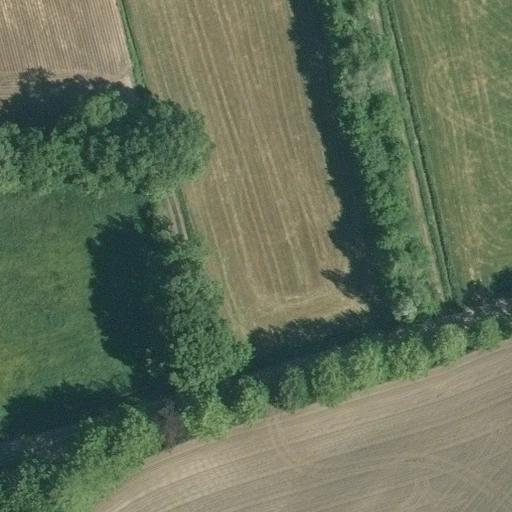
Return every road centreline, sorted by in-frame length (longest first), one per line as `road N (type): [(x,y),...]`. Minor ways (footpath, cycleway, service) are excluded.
road 1 (tertiary): [(56,436),(511,311)]
road 2 (track): [(460,325),(389,0)]
